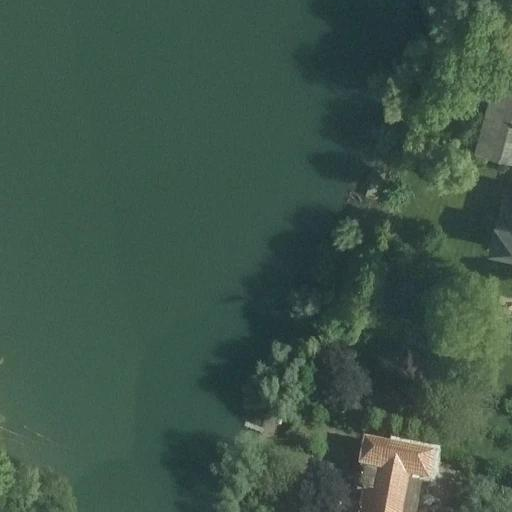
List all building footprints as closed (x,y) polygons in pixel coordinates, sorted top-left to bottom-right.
[(476,148),(511,158),(511,75),(497,71),(476,148)] [(511,221),(509,221),(496,218),(490,246),(511,250),(511,221)] [(435,463),(366,451),(361,476),(369,478),(429,489),(435,463)] [(429,489),(369,478),(365,499),(418,509),(420,495),(428,497),(429,489)] [(417,511),(418,509),(365,499),(362,511),(417,511)]
